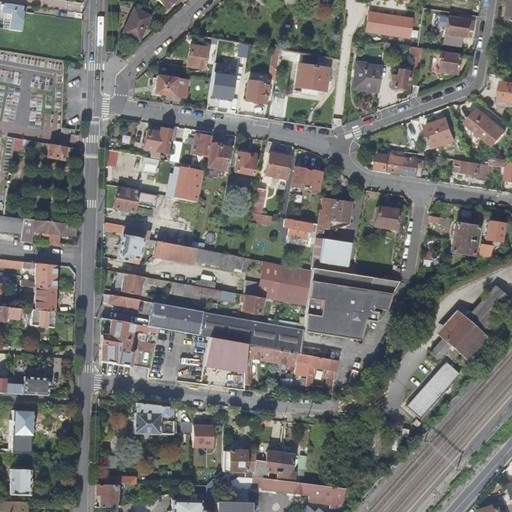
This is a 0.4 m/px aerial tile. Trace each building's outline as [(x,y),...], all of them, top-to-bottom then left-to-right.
[(157,0),(166,9),(173,1),(174,0),(178,0),(179,0),(178,0),(157,0)] [(23,7),(2,4),(1,13),(5,13),(4,18),(6,18),(11,19),(9,30),(19,31),(22,13),(22,12),(23,7)] [(150,16),(133,9),(122,33),(139,40),(150,16)] [(412,19),(368,12),(365,31),(408,38),(412,19)] [(467,20),(447,17),(444,35),(465,38),(467,20)] [(248,51),(249,44),(222,40),(221,47),(248,51)] [(392,44),(383,43),(382,54),(391,55),(392,44)] [(207,48),(189,45),(186,67),(203,70),(207,48)] [(459,55),(440,51),(437,71),(456,75),(459,55)] [(367,63),(355,62),(352,86),(369,88),(369,92),(378,93),(381,67),(366,65),(367,63)] [(232,99),(235,65),(214,63),(210,97),(232,99)] [(328,69),(298,64),(294,87),(325,92),(328,69)] [(176,66),(164,65),(163,71),(175,73),(176,66)] [(410,72),(398,70),(397,78),(391,78),(390,87),(408,90),(410,72)] [(176,78),(156,75),(153,94),(173,97),(184,99),(187,80),(176,78)] [(241,94),(243,77),(237,76),(235,93),(241,94)] [(268,84),(248,81),(244,101),(265,104),(268,84)] [(511,84),(503,83),(500,101),(511,102),(511,84)] [(418,86),(411,85),(409,100),(416,97),(418,86)] [(506,132),(478,109),(465,124),(493,147),(506,132)] [(447,118),(425,126),(433,149),(455,141),(447,118)] [(159,132),(147,130),(143,150),(151,151),(150,158),(157,159),(159,153),(167,154),(171,130),(159,128),(159,132)] [(209,137),(194,134),(190,154),(206,157),(209,137)] [(65,147),(49,144),(46,157),(63,160),(65,147)] [(228,148),(210,145),(206,167),(224,171),(228,148)] [(236,153),(233,153),(230,166),(234,167),(233,172),(252,175),(255,159),(247,157),(247,155),(247,154),(245,151),(242,150),(240,150),(237,152),(236,153)] [(389,156),(379,154),(376,170),(401,174),(404,158),(396,157),(397,153),(389,152),(389,156)] [(291,157),(269,153),(265,175),(272,177),(272,180),(276,180),(276,177),(286,179),(291,157)] [(424,161),(404,158),(401,174),(418,176),(419,168),(423,169),(424,161)] [(470,162),(460,160),(459,164),(463,164),(462,167),(456,166),(455,172),(480,176),(479,180),(487,181),(489,165),(486,164),(470,162)] [(202,171),(179,167),(174,198),(196,202),(202,171)] [(307,170),(294,167),(290,186),(304,189),(307,170)] [(511,180),(511,168),(505,167),(503,181),(511,182),(511,180)] [(320,172),(307,170),(304,189),(317,191),(320,172)] [(156,196),(116,188),(113,208),(133,212),(135,204),(154,208),(156,196)] [(265,190),(256,188),(252,212),(260,214),(265,190)] [(351,204),(322,199),(317,228),(328,230),(329,220),(348,223),(351,204)] [(397,211),(376,207),(373,227),(394,230),(397,211)] [(194,224),(141,214),(138,229),(137,238),(190,248),(194,224)] [(2,216),(0,216),(0,231),(21,234),(23,219),(2,216)] [(76,225),(23,219),(21,234),(20,241),(31,243),(32,231),(43,232),(43,233),(49,234),(48,244),(59,246),(60,234),(76,236),(76,225)] [(298,221),(285,219),(283,226),(284,227),(289,228),(287,236),(307,239),(307,236),(314,237),(315,228),(316,224),(298,221)] [(503,224),(489,222),(486,240),(500,242),(503,224)] [(138,229),(104,223),(104,231),(122,235),(137,238),(138,229)] [(478,227),(454,223),(450,252),(473,256),(478,227)] [(137,238),(122,235),(117,260),(129,262),(129,259),(138,261),(142,242),(146,245),(154,247),(152,257),(192,264),(192,261),(218,266),(218,268),(246,274),(249,259),(243,258),(214,252),(195,249),(190,248),(137,238)] [(351,243),(314,238),(311,268),(346,274),(351,243)] [(480,243),(479,257),(493,257),(494,244),(480,243)] [(34,263),(21,261),(21,267),(21,268),(30,269),(30,268),(34,268),(33,283),(29,283),(29,281),(20,280),(20,285),(33,287),(54,289),(55,265),(34,263)] [(391,281),(346,274),(311,268),(311,271),(310,276),(305,312),(305,314),(304,330),(303,332),(359,341),(364,324),(364,321),(375,323),(377,312),(372,312),(372,308),(386,310),(391,294),(397,283),(398,283),(398,282),(391,281)] [(392,272),(391,281),(398,282),(399,282),(400,273),(400,269),(396,268),(395,272),(392,272)] [(123,274),(117,272),(113,291),(119,292),(123,274)] [(146,278),(123,274),(119,292),(139,295),(140,286),(145,287),(146,278)] [(215,282),(200,279),(199,287),(214,290),(215,282)] [(265,284),(245,281),(242,295),(262,298),(265,284)] [(191,286),(169,282),(167,293),(190,297),(190,294),(233,302),(235,294),(214,290),(199,287),(193,286),(191,286)] [(54,289),(33,287),(33,311),(53,313),(54,313),(54,289)] [(462,318),(430,353),(437,359),(450,345),(462,356),(481,335),(479,333),(509,300),(494,287),(465,320),(462,318)] [(138,300),(109,295),(107,304),(136,309),(138,300)] [(242,295),(241,295),(239,302),(243,302),(241,311),(260,315),(262,298),(242,295)] [(265,323),(151,303),(147,326),(157,328),(245,345),(271,349),(296,354),(299,354),(303,332),(304,330),(265,323)] [(0,306),(0,321),(3,322),(3,318),(17,319),(18,314),(19,309),(0,306)] [(33,311),(31,310),(31,313),(30,319),(29,325),(52,328),(54,313),(53,313),(33,311)] [(296,324),(266,319),(265,323),(304,330),(305,314),(305,312),(300,311),(296,324)] [(147,326),(101,318),(100,340),(99,361),(130,367),(130,365),(132,355),(127,354),(131,331),(156,336),(157,328),(147,326)] [(195,353),(198,337),(177,333),(173,350),(195,353)] [(154,344),(138,341),(137,350),(152,353),(154,345),(154,344)] [(218,344),(203,342),(202,351),(217,354),(218,344)] [(164,346),(154,345),(152,353),(149,370),(168,373),(169,365),(161,364),(164,346)] [(271,349),(245,345),(245,357),(251,358),(269,362),(271,349)] [(296,354),(271,349),(269,362),(279,363),(278,368),(284,369),(285,364),(294,366),(295,364),(296,354)] [(299,354),(296,354),(295,364),(294,366),(294,367),(293,374),(307,375),(307,374),(306,374),(309,356),(299,354)] [(307,375),(306,386),(312,387),(313,368),(330,371),(336,372),(338,361),(309,356),(306,374),(307,374),(307,375)] [(445,361),(405,406),(419,419),(460,374),(445,361)] [(293,376),(287,376),(286,380),(281,379),(280,385),(291,386),(293,376)] [(48,379),(23,377),(23,385),(12,385),(12,394),(22,394),(47,396),(48,379)] [(0,393),(3,393),(12,394),(12,385),(4,384),(4,379),(0,379),(0,393)] [(173,408),(134,403),(133,434),(159,435),(159,434),(172,434),(173,408)] [(30,412),(13,412),(13,434),(11,434),(10,452),(13,452),(29,453),(30,434),(29,434),(30,412)] [(389,421),(379,420),(373,455),(384,457),(389,421)] [(223,424),(207,423),(206,470),(191,469),(190,485),(206,486),(222,472),(223,451),(223,424)] [(256,451),(223,451),(222,472),(223,472),(245,472),(245,477),(252,477),(255,460),(256,451)] [(279,453),(266,451),(265,461),(255,460),(252,477),(262,479),(267,479),(268,472),(277,473),(279,453)] [(29,453),(13,452),(12,462),(29,462),(29,453)] [(292,455),(279,453),(277,473),(287,475),(288,465),(291,466),(292,455)] [(30,471),(10,469),(9,495),(29,495),(30,471)] [(304,470),(296,469),(295,476),(294,483),(302,484),(304,470)] [(287,475),(277,473),(276,480),(294,483),(295,476),(287,475)] [(252,477),(251,486),(261,487),(262,479),(252,477)] [(294,483),(276,480),(267,479),(262,479),(261,487),(261,489),(310,495),(333,498),(342,499),(348,499),(350,489),(329,487),(302,484),(294,483)] [(117,486),(96,486),(96,495),(100,495),(99,507),(107,508),(116,508),(117,486)] [(246,511),(247,488),(222,487),(222,500),(233,501),(233,503),(222,503),(216,502),(215,511),(246,511)] [(198,494),(171,492),(170,511),(200,511),(200,501),(198,501),(198,494)] [(333,498),(310,495),(309,501),(331,503),(331,508),(338,509),(341,505),(342,499),(333,498)] [(25,511),(26,503),(2,502),(1,509),(7,510),(7,511),(15,511),(25,511)]
